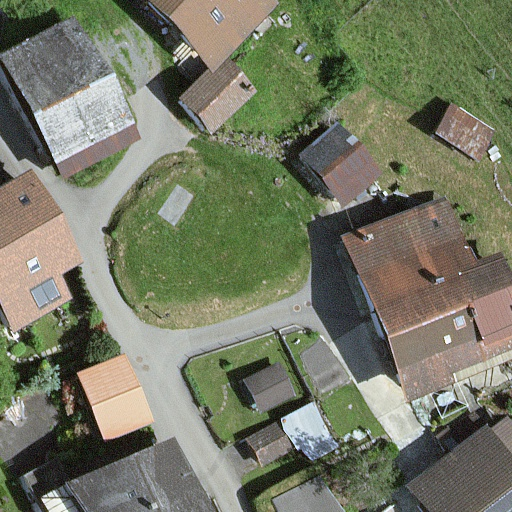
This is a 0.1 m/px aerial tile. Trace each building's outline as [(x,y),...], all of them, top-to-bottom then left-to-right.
[(265,2),(262,0),(119,0),(193,74),(265,2)] [(121,128),(63,21),(0,54),(0,96),(41,171),(121,128)] [(244,96),(213,63),(169,104),(200,137),(244,96)] [(370,172),(331,131),(300,162),(334,201),(370,172)] [(70,266),(17,179),(0,188),(0,330),(3,336),(59,302),(46,281),(70,266)] [(443,206),(337,243),(360,311),(440,283),(461,276),(466,274),(443,206)] [(461,276),(440,283),(360,311),(392,403),(433,389),(429,376),(511,348),(511,315),(495,265),(466,274),(461,276)] [(119,359),(72,378),(97,439),(144,421),(119,359)] [(511,511),(511,476),(476,429),(397,489),(414,511),(511,511)] [(196,511),(154,439),(45,502),(50,511),(196,511)] [(342,511),(321,466),(268,490),(278,511),(342,511)]
